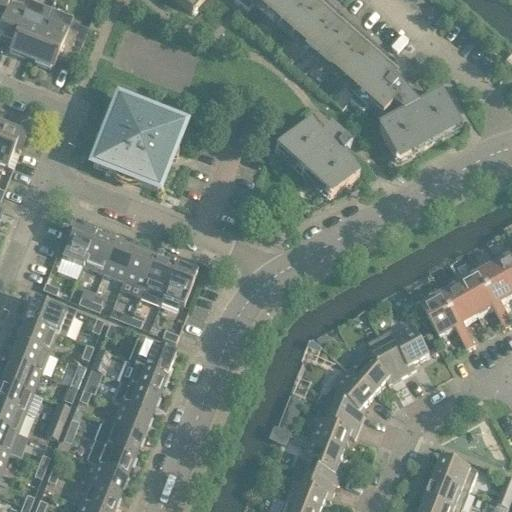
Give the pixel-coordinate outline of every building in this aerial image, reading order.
[(0,38),(1,39),(12,43),(8,52),(30,61),(46,20),(50,11),(24,1),(24,0),(9,0),(7,6),(0,23),(0,38)] [(8,0),(0,0),(0,6),(5,9),(8,0)] [(348,102),(357,111),(361,114),(367,107),(380,119),(390,108),(400,116),(376,129),(394,161),(397,159),(399,163),(454,133),(452,129),(455,127),(438,96),(416,108),(392,81),(396,76),(309,0),(173,0),(190,15),(203,0),(233,0),(233,1),(246,12),(252,6),(354,95),(348,102)] [(46,20),(30,61),(52,69),(56,59),(74,66),(88,29),(69,22),(67,29),(46,20)] [(91,168),(104,172),(124,180),(149,116),(117,103),(109,122),(106,124),(105,125),(104,126),(102,128),(101,129),(100,131),(100,132),(104,135),(91,168)] [(219,129),(219,131),(219,134),(220,135),(221,138),(221,140),(222,141),(224,144),(226,145),(228,147),(231,149),(233,149),(235,150),(238,150),(242,150),(245,149),(246,148),(248,147),(249,146),(250,146),(252,144),(253,143),(254,141),(255,139),(256,136),(257,135),(257,132),(257,130),(256,127),(256,126),(255,124),(255,123),(254,121),(253,119),(251,118),(249,116),(246,114),(243,113),(240,113),(239,112),(236,113),(234,113),(232,113),(230,114),(228,116),(226,117),(225,118),(224,119),(222,121),(221,123),(221,124),(220,126),(220,127),(219,129)] [(169,160),(174,161),(175,160),(175,158),(175,156),(175,155),(175,153),(175,151),(174,150),(174,148),(181,129),(149,116),(124,180),(156,193),(169,160)] [(310,125),(280,148),(302,177),(307,173),(328,199),(358,177),(342,156),(348,150),(326,131),(320,138),(310,125)] [(0,127),(0,166),(7,169),(13,152),(18,154),(17,156),(18,156),(23,144),(22,144),(25,138),(19,136),(19,135),(0,127)] [(298,183),(291,187),(296,194),(302,189),(298,183)] [(82,268),(94,237),(73,228),(61,261),(82,269),(82,268)] [(67,244),(73,230),(67,228),(62,241),(67,244)] [(102,276),(114,245),(94,237),(82,268),(102,276)] [(114,245),(102,276),(122,284),(134,253),(114,245)] [(134,253),(122,284),(142,292),(154,261),(134,253)] [(511,256),(497,265),(511,291),(511,256)] [(159,309),(160,305),(174,268),(154,261),(142,292),(138,301),(159,309)] [(511,291),(497,265),(478,276),(496,308),(500,306),(511,299),(511,291)] [(177,312),(179,308),(182,309),(195,277),(174,268),(160,305),(177,312)] [(478,276),(459,286),(477,319),(492,310),(496,308),(478,276)] [(44,285),(42,293),(55,298),(58,291),(44,285)] [(459,286),(440,297),(459,329),(462,327),(477,319),(459,286)] [(440,297),(421,308),(439,340),(455,331),(459,329),(440,297)] [(33,303),(25,323),(56,336),(56,337),(64,340),(75,313),(39,298),(37,304),(33,303)] [(77,307),(88,311),(91,304),(80,299),(77,307)] [(88,311),(98,315),(101,308),(91,304),(88,311)] [(496,308),(492,310),(498,320),(505,315),(500,306),(496,308)] [(117,323),(128,327),(131,320),(120,315),(117,323)] [(505,315),(498,320),(503,329),(507,327),(511,325),(505,315)] [(128,327),(139,331),(142,324),(131,320),(128,327)] [(90,334),(98,337),(103,324),(95,321),(90,334)] [(48,356),(56,337),(56,336),(25,323),(17,344),(48,356)] [(116,329),(109,326),(103,339),(111,342),(116,329)] [(390,333),(379,339),(401,379),(415,371),(413,367),(429,358),(411,327),(392,337),(390,333)] [(459,329),(455,331),(460,341),(468,336),(462,327),(459,329)] [(164,333),(161,340),(175,346),(178,338),(164,333)] [(326,344),(322,336),(316,340),(320,347),(326,344)] [(468,336),(460,341),(466,351),(469,348),(473,346),(468,336)] [(136,343),(128,364),(133,367),(134,368),(134,367),(166,379),(174,359),(170,357),(172,351),(138,338),(136,343)] [(388,386),(401,379),(379,339),(367,346),(370,350),(366,352),(347,373),(374,397),(385,385),(388,386)] [(9,364),(40,376),(48,356),(17,344),(9,364)] [(80,360),(87,363),(92,350),(85,347),(80,360)] [(98,352),(94,362),(105,366),(109,357),(98,352)] [(1,384),(32,396),(40,376),(9,364),(1,384)] [(127,387),(134,390),(158,400),(166,379),(134,367),(134,368),(127,387)] [(317,409),(360,426),(365,412),(363,410),(374,397),(347,373),(328,395),(327,399),(322,397),(317,409)] [(69,388),(73,389),(77,391),(81,380),(73,377),(69,388)] [(82,393),(90,396),(94,385),(86,382),(82,393)] [(32,396),(1,384),(0,385),(0,406),(24,416),(32,396)] [(119,407),(150,420),(158,400),(134,390),(127,387),(119,407)] [(65,398),(72,401),(77,391),(73,389),(69,388),(65,398)] [(90,396),(82,393),(78,403),(85,406),(90,396)] [(291,447),(299,419),(309,423),(314,405),(288,397),(275,443),(291,447)] [(0,406),(0,429),(16,436),(24,416),(0,406)] [(56,406),(48,426),(61,431),(69,411),(56,406)] [(111,427),(142,440),(150,420),(119,407),(111,427)] [(354,441),(360,426),(317,409),(313,421),(317,423),(310,442),(343,455),(349,439),(354,441)] [(66,433),(74,436),(78,425),(70,422),(66,433)] [(142,440),(111,427),(101,424),(93,444),(134,460),(142,440)] [(44,436),(49,438),(56,441),(61,431),(48,426),(44,436)] [(0,429),(0,453),(8,456),(16,436),(0,429)] [(66,433),(62,444),(69,447),(74,436),(66,433)] [(298,459),(293,471),(335,488),(341,473),(337,471),(343,455),(310,442),(302,461),(298,459)] [(85,464),(92,466),(95,467),(126,480),(134,460),(93,444),(85,464)] [(0,476),(0,477),(8,456),(0,453),(0,476)] [(37,468),(45,471),(49,461),(41,458),(37,468)] [(441,460),(433,481),(468,495),(477,474),(441,460)] [(50,473),(54,475),(58,476),(62,466),(54,463),(50,473)] [(95,467),(87,487),(118,500),(126,480),(95,467)] [(45,471),(37,468),(33,479),(40,482),(45,471)] [(292,485),(285,504),(304,511),(320,511),(325,502),(329,504),(335,488),(293,471),(288,484),(292,485)] [(58,476),(54,475),(50,473),(46,484),(53,487),(58,476)] [(452,511),(461,511),(468,495),(433,481),(425,501),(452,511)] [(87,487),(79,507),(90,511),(113,511),(118,500),(87,487)] [(21,508),(29,511),(33,500),(26,497),(21,508)] [(507,510),(510,504),(499,499),(496,506),(507,510)] [(420,511),(452,511),(425,501),(420,511)] [(43,511),(46,506),(39,503),(34,511),(43,511)]
